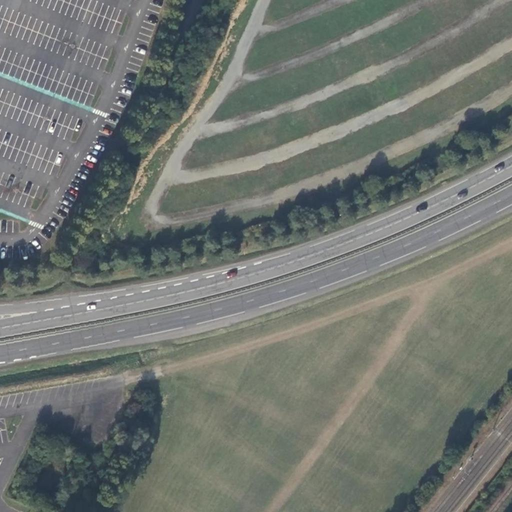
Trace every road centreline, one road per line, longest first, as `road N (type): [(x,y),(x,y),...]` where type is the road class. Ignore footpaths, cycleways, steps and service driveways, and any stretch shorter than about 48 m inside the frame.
road 1 (trunk): [(0,353),(254,299),(378,256),(511,193)]
road 2 (trunk): [(284,264),(0,327)]
road 3 (trunk): [(284,264),(0,309)]
road 4 (trunk): [(511,165),(284,264)]
